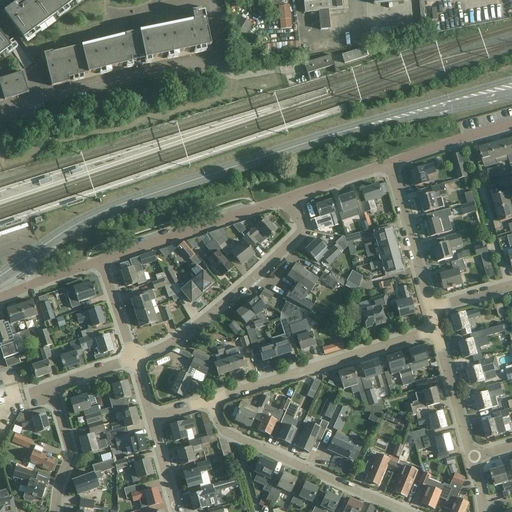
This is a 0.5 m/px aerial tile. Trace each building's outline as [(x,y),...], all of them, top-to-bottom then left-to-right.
[(19,0),(11,6),(11,5),(9,7),(9,8),(0,14),(0,55),(10,48),(7,43),(11,40),(15,37),(16,36),(20,41),(76,0),(19,0)] [(300,0),(301,12),(317,11),(318,29),(331,28),(331,37),(338,37),(336,9),(341,9),(340,0),(300,0)] [(291,28),(289,5),(278,6),(281,29),(291,28)] [(190,10),(192,21),(139,32),(133,33),(128,34),(52,53),(52,51),(43,54),(50,83),(60,80),(61,84),(69,82),(68,78),(132,63),(144,60),(210,46),(202,7),(201,8),(202,10),(192,12),(191,10),(190,10)] [(252,24),(239,16),(231,30),(243,38),(252,24)] [(399,39),(397,26),(380,28),(381,42),(399,39)] [(297,41),(266,44),(266,53),(287,51),(286,47),(297,46),(297,41)] [(364,48),(342,55),(344,63),(367,56),(364,48)] [(336,73),(331,55),(304,63),(309,81),(310,81),(307,73),(333,65),(336,73)] [(22,72),(20,73),(19,71),(15,74),(4,78),(3,76),(0,78),(0,98),(3,97),(4,100),(28,93),(22,72)] [(508,156),(504,141),(492,144),(496,159),(495,159),(497,164),(509,160),(507,156),(508,156)] [(496,159),(492,144),(479,148),(480,153),(476,154),(478,163),(483,162),(483,163),(495,159),(496,159)] [(468,177),(462,153),(451,156),(458,179),(468,177)] [(434,164),(411,171),(413,179),(411,180),(412,185),(415,185),(415,186),(430,182),(428,175),(437,172),(434,164)] [(489,178),(500,176),(498,167),(487,170),(489,178)] [(511,186),(511,177),(497,181),(500,190),(511,186)] [(447,196),(444,183),(432,186),(434,193),(420,197),(424,212),(439,208),(444,206),(442,197),(447,196)] [(381,197),(377,185),(361,190),(365,202),(360,204),(363,213),(369,211),(370,213),(372,214),(376,213),(377,211),(376,209),(377,208),(374,199),(381,197)] [(493,195),(496,209),(511,205),(507,191),(493,195)] [(357,209),(352,193),(339,198),(343,209),(338,211),(341,221),(346,219),(346,218),(359,213),(357,209)] [(330,201),(316,206),(320,218),(327,215),(332,228),(338,226),(334,213),(335,213),(330,201)] [(478,212),(475,201),(460,205),(463,216),(478,212)] [(511,233),(511,232),(511,207),(511,205),(496,209),(500,222),(511,218),(511,222),(508,224),(511,233)] [(437,219),(427,222),(431,237),(452,231),(448,217),(451,216),(449,210),(450,209),(435,213),(435,214),(436,213),(437,219)] [(275,230),(265,219),(252,230),(249,232),(243,238),(251,248),(259,240),(262,243),(275,230)] [(320,229),(316,219),(310,221),(313,231),(320,229)] [(369,229),(366,221),(360,223),(363,231),(369,229)] [(366,251),(395,243),(391,229),(390,230),(388,224),(374,228),(378,241),(364,245),(366,251)] [(224,239),(217,231),(208,234),(213,240),(217,245),(224,239)] [(359,232),(345,236),(347,243),(353,241),(361,239),(359,232)] [(438,245),(434,246),(438,262),(452,258),(450,247),(462,244),(459,233),(446,237),(437,239),(438,245)] [(343,251),(348,246),(347,243),(345,236),(342,235),(335,242),(337,244),(343,251)] [(480,246),(474,248),(477,255),(488,252),(484,238),(478,240),(480,246)] [(317,239),(305,250),(314,259),(317,263),(322,258),(328,264),(343,251),(337,244),(334,247),(328,252),(325,249),(326,248),(324,247),(327,245),(323,240),(320,242),(317,239)] [(218,252),(221,249),(219,247),(217,245),(213,240),(205,247),(213,256),(208,261),(221,277),(232,268),(218,252)] [(195,255),(184,242),(176,248),(176,249),(177,248),(182,254),(183,253),(189,259),(188,259),(189,260),(195,255)] [(225,243),(219,247),(221,249),(227,256),(231,253),(241,265),(254,255),(244,242),(237,248),(233,243),(228,247),(225,243)] [(395,243),(366,251),(367,256),(381,252),(383,260),(399,256),(399,255),(397,248),(396,248),(395,243)] [(156,261),(153,252),(140,257),(143,265),(156,261)] [(488,252),(480,254),(484,268),(492,266),(488,252)] [(402,269),(399,256),(383,260),(369,264),(371,270),(385,266),(387,273),(402,269)] [(132,268),(121,272),(122,274),(126,287),(138,283),(138,285),(146,282),(141,267),(143,266),(143,265),(140,257),(139,257),(129,260),(132,268)] [(467,270),(464,259),(452,262),(454,271),(441,274),(445,289),(463,284),(460,272),(467,270)] [(287,290),(283,298),(286,300),(287,301),(296,306),(301,309),(307,312),(308,313),(313,304),(304,299),(308,293),(318,279),(296,264),(286,278),(294,284),(289,291),(287,290)] [(191,271),(186,275),(202,294),(204,292),(206,293),(209,290),(208,288),(213,284),(202,272),(197,266),(191,271)] [(163,272),(166,277),(171,286),(178,282),(170,268),(163,272)] [(349,275),(361,282),(362,276),(352,270),(349,275)] [(323,273),(319,280),(333,289),(338,282),(341,278),(330,272),(328,276),(323,273)] [(186,286),(180,291),(191,303),(193,302),(195,302),(198,300),(197,298),(202,294),(186,275),(182,278),(182,280),(187,285),(186,286)] [(346,281),(347,282),(359,288),(361,282),(349,275),(348,276),(346,281)] [(179,299),(171,286),(166,277),(152,282),(154,290),(166,286),(170,297),(172,296),(174,301),(179,299)] [(378,283),(379,289),(396,285),(395,279),(378,283)] [(73,288),(66,290),(68,297),(70,305),(71,308),(79,306),(78,302),(95,297),(91,283),(86,284),(86,283),(73,287),(73,288)] [(409,299),(406,286),(400,287),(403,301),(395,303),(399,317),(414,313),(410,298),(409,299)] [(274,294),(264,289),(261,295),(270,300),(274,294)] [(141,297),(131,300),(135,314),(151,309),(149,302),(155,300),(151,291),(145,293),(140,294),(141,297)] [(255,297),(246,305),(258,319),(261,320),(263,327),(267,326),(269,325),(259,312),(264,308),(266,306),(270,300),(261,295),(257,299),(255,297)] [(388,308),(385,295),(369,300),(372,308),(360,311),(366,329),(385,323),(381,310),(388,308)] [(48,300),(39,303),(45,321),(54,318),(48,300)] [(289,317),(287,318),(289,325),(300,322),(304,335),(297,337),(301,349),(315,345),(311,333),(310,333),(306,320),(305,320),(305,318),(302,319),(300,314),(300,311),(301,309),(296,306),(286,300),(284,303),(286,303),(281,312),(289,317)] [(33,301),(20,305),(24,320),(37,316),(33,301)] [(506,315),(502,303),(495,305),(498,317),(506,315)] [(24,320),(20,305),(7,310),(11,324),(24,320)] [(247,332),(254,329),(256,329),(263,327),(261,320),(258,319),(246,305),(236,313),(245,323),(249,320),(253,322),(254,324),(245,327),(247,332)] [(102,317),(100,308),(76,316),(78,324),(86,321),(88,329),(93,327),(105,324),(104,322),(105,321),(104,317),(102,317)] [(173,319),(168,308),(161,310),(164,322),(173,319)] [(151,309),(135,314),(140,328),(150,324),(151,327),(156,325),(163,323),(160,314),(154,316),(151,309)] [(481,316),(479,309),(466,313),(465,313),(453,316),(457,331),(462,330),(464,336),(471,333),(468,319),(481,316)] [(12,336),(7,321),(2,322),(0,322),(0,346),(4,358),(26,351),(20,333),(12,336)] [(241,331),(234,323),(229,327),(236,335),(241,331)] [(281,341),(273,344),(277,357),(285,354),(285,357),(291,355),(290,353),(291,352),(287,339),(293,338),(289,325),(282,327),(283,332),(279,334),(281,341)] [(473,339),(461,343),(465,358),(477,354),(476,348),(489,344),(488,342),(487,336),(504,332),(502,325),(485,330),(481,331),(476,332),(471,334),(473,339)] [(82,338),(93,334),(91,329),(80,332),(82,338)] [(254,329),(247,332),(253,350),(258,348),(262,361),(263,361),(264,363),(269,362),(268,359),(277,357),(273,344),(265,346),(262,338),(257,340),(255,334),(256,333),(254,329)] [(51,345),(46,330),(37,332),(42,347),(51,345)] [(93,334),(82,338),(77,340),(78,340),(78,341),(78,340),(82,351),(97,346),(99,354),(112,349),(113,347),(112,343),(110,343),(107,335),(96,339),(94,334),(93,334)] [(250,346),(247,336),(239,338),(242,348),(250,346)] [(74,353),(61,357),(65,369),(79,364),(77,358),(82,356),(81,352),(82,351),(78,340),(78,341),(78,340),(69,342),(70,347),(72,346),(74,353)] [(227,359),(225,352),(222,345),(215,347),(218,355),(219,354),(221,361),(214,364),(218,376),(231,371),(227,359)] [(323,349),(325,354),(336,351),(335,345),(323,349)] [(413,363),(408,364),(410,371),(430,365),(424,346),(410,351),(413,363)] [(33,368),(31,368),(32,372),(34,371),(36,378),(51,373),(49,367),(55,365),(50,353),(48,347),(40,350),(45,362),(32,367),(33,368)] [(194,356),(193,357),(206,363),(209,357),(194,349),(191,355),(194,356)] [(227,359),(231,371),(245,366),(241,354),(227,359)] [(400,354),(387,358),(391,370),(392,374),(399,372),(403,386),(414,382),(410,371),(408,364),(404,366),(400,354)] [(492,356),(484,359),(478,360),(479,366),(468,369),(472,384),(485,381),(483,374),(499,370),(496,355),(492,356)] [(20,363),(18,356),(5,361),(7,368),(20,363)] [(209,365),(206,363),(193,357),(189,367),(196,370),(205,375),(209,365)] [(361,377),(370,406),(381,407),(383,407),(381,400),(382,399),(381,394),(386,392),(384,386),(377,361),(362,366),(365,375),(361,377)] [(171,376),(168,380),(169,382),(170,383),(173,384),(169,391),(183,397),(192,377),(196,370),(189,367),(186,374),(179,370),(176,376),(174,375),(172,375),(171,376)] [(364,406),(370,406),(361,377),(356,378),(354,369),(339,373),(344,389),(351,387),(352,392),(359,390),(360,395),(363,406),(364,406)] [(415,381),(416,385),(417,389),(428,387),(425,379),(415,381)] [(114,393),(108,395),(113,412),(128,408),(125,398),(131,397),(127,381),(112,385),(114,393)] [(503,395),(500,383),(486,387),(488,392),(476,396),(480,411),(492,407),(498,406),(496,397),(503,395)] [(415,413),(416,414),(429,410),(427,406),(439,403),(435,387),(415,393),(417,401),(412,402),(412,404),(405,406),(408,415),(415,413)] [(100,416),(99,411),(97,406),(90,408),(86,395),(71,400),(75,413),(82,411),(87,425),(102,421),(100,416)] [(240,410),(235,420),(249,427),(253,419),(259,422),(266,405),(269,399),(262,395),(257,406),(259,407),(257,409),(248,405),(249,403),(244,401),(240,402),(237,408),(240,410)] [(261,423),(257,431),(269,436),(276,422),(280,423),(289,400),(284,398),(278,411),(266,405),(259,422),(261,423)] [(299,404),(289,400),(280,423),(284,425),(277,440),(290,445),(300,420),(293,417),(299,404)] [(305,405),(300,415),(304,417),(309,407),(305,405)] [(348,411),(337,405),(330,420),(331,421),(329,426),(338,431),(348,411)] [(370,406),(369,416),(380,417),(381,407),(370,406)] [(111,428),(104,430),(104,431),(107,439),(122,435),(121,429),(125,427),(125,428),(138,424),(134,409),(121,412),(123,421),(110,424),(111,428)] [(430,415),(429,410),(416,414),(419,426),(431,423),(433,430),(446,427),(441,411),(430,415)] [(511,422),(508,410),(494,414),(495,419),(483,423),(487,438),(506,432),(504,424),(511,422)] [(29,419),(27,412),(19,414),(16,422),(21,424),(22,427),(34,424),(36,433),(48,430),(44,414),(32,418),(29,419)] [(406,419),(396,415),(393,422),(403,427),(406,419)] [(182,422),(170,426),(172,434),(171,435),(172,440),(174,440),(174,442),(186,438),(184,431),(193,428),(191,420),(182,423),(182,422)] [(104,430),(102,421),(88,425),(90,433),(94,432),(95,434),(105,431),(104,430)] [(204,424),(206,436),(215,434),(210,422),(204,424)] [(308,424),(304,433),(297,448),(303,451),(302,452),(306,454),(307,453),(308,454),(320,429),(308,424)] [(414,440),(426,437),(424,429),(412,432),(414,440)] [(335,434),(328,450),(347,459),(348,457),(355,461),(356,458),(363,444),(336,432),(335,434)] [(122,435),(107,439),(109,447),(116,445),(117,449),(131,446),(133,454),(146,451),(141,435),(129,439),(128,433),(122,435)] [(15,434),(12,442),(28,449),(32,441),(15,434)] [(217,441),(216,439),(215,434),(206,436),(188,441),(189,448),(177,451),(181,465),(194,462),(192,455),(203,452),(202,445),(217,441)] [(435,434),(426,437),(414,440),(417,450),(437,445),(439,453),(452,450),(448,434),(436,438),(435,434)] [(93,435),(79,439),(84,454),(107,448),(105,440),(95,443),(93,435)] [(224,457),(226,456),(231,455),(227,442),(220,438),(218,439),(224,457)] [(396,443),(392,455),(399,458),(403,445),(396,443)] [(56,459),(33,450),(28,462),(51,472),(51,470),(53,471),(55,466),(53,465),(56,459)] [(385,467),(392,471),(396,463),(397,463),(399,460),(390,456),(389,459),(376,453),(372,463),(367,461),(363,472),(364,474),(367,475),(365,480),(377,485),(385,467)] [(127,467),(125,459),(114,462),(116,470),(127,467)] [(153,474),(148,459),(134,464),(134,465),(128,467),(133,483),(140,481),(139,478),(153,474)] [(256,474),(253,482),(258,484),(263,487),(262,490),(269,493),(273,483),(274,480),(270,478),(275,466),(259,459),(253,472),(256,474)] [(94,473),(73,481),(78,495),(99,488),(96,480),(103,478),(101,473),(115,468),(113,460),(112,460),(102,463),(92,466),(94,473)] [(211,470),(209,460),(195,464),(197,470),(183,473),(187,488),(201,484),(199,474),(211,470)] [(403,466),(397,463),(396,463),(392,471),(397,473),(393,484),(395,485),(393,492),(405,497),(412,481),(416,470),(403,464),(403,466)] [(498,467),(496,466),(492,467),(491,469),(491,471),(495,485),(503,483),(505,491),(503,492),(505,498),(511,496),(511,480),(508,482),(504,467),(498,469),(498,467)] [(31,473),(15,469),(12,477),(22,479),(19,486),(27,488),(26,493),(24,493),(23,498),(24,500),(31,502),(33,500),(34,496),(41,498),(42,496),(43,496),(44,493),(43,492),(45,485),(36,483),(37,481),(30,479),(31,473)] [(431,475),(423,472),(418,483),(426,487),(431,475)] [(273,483),(269,493),(266,500),(275,504),(278,498),(282,489),(290,493),(296,479),(283,473),(278,485),(273,483)] [(454,474),(449,485),(451,486),(449,493),(446,500),(443,507),(444,507),(442,511),(443,511),(463,511),(467,504),(455,499),(460,487),(464,478),(454,474)] [(427,487),(420,503),(433,509),(438,497),(446,500),(449,493),(441,490),(443,486),(429,480),(426,487),(427,487)] [(202,493),(190,497),(194,511),(206,508),(217,505),(214,496),(221,494),(219,490),(224,489),(230,487),(228,481),(222,483),(201,489),(202,493)] [(317,489),(305,484),(300,494),(295,492),(290,503),(300,507),(303,499),(311,503),(317,489)] [(137,485),(124,489),(127,499),(132,498),(133,501),(139,500),(141,508),(148,506),(148,507),(160,503),(160,502),(157,490),(156,489),(145,492),(144,491),(139,492),(137,485)] [(332,511),(339,499),(326,493),(321,504),(316,502),(311,511),(326,511),(327,510),(331,511),(332,511)] [(15,511),(13,497),(0,499),(0,511),(15,511)] [(94,501),(80,499),(79,507),(92,509),(94,501)] [(358,511),(362,505),(349,500),(344,511),(339,508),(337,511),(358,511)]
